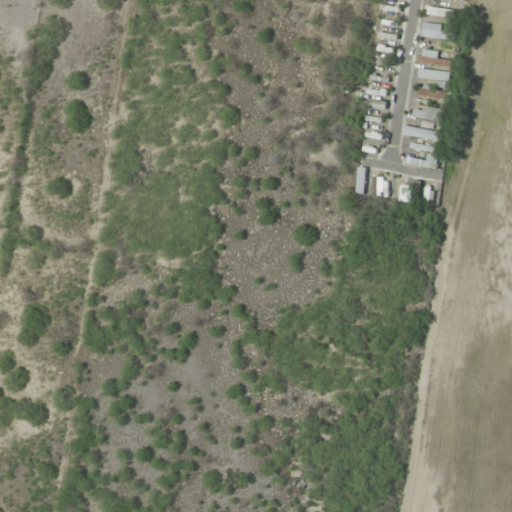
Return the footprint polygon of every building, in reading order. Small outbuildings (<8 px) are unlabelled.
[(404,14),(393,7),(379,31),(389,37),(404,14)] [(428,15),(455,20),(457,13),(430,8),(428,15)] [(456,31),(423,31),(423,39),(456,39),(456,31)] [(452,57),(422,53),(419,78),(448,81),(449,70),(450,70),(452,57)] [(391,76),(385,67),(373,76),(379,85),(391,76)] [(447,89),(418,89),(418,99),(447,99),(447,89)] [(417,117),(447,125),(450,115),(420,107),(417,117)] [(385,129),(380,117),(363,125),(368,136),(385,129)] [(443,133),(400,126),(398,135),(442,142),(443,133)] [(436,170),(439,158),(429,155),(427,161),(408,156),(406,162),(436,170)]
